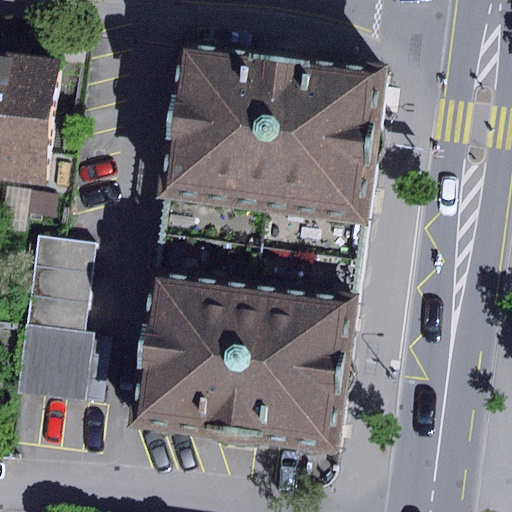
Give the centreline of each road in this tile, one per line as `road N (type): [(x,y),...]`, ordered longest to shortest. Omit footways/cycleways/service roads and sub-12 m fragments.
road 1 (primary): [(494,4),(429,511)]
road 2 (residential): [(292,511),(0,488)]
